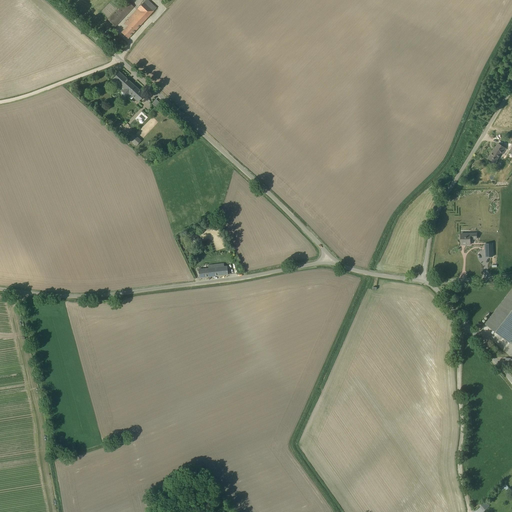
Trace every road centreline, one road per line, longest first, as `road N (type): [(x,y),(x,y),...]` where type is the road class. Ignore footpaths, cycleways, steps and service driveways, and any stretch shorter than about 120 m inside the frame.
road 1 (unclassified): [(324,250),(52,0)]
road 2 (unclassified): [(0,289),(116,293),(318,263)]
road 3 (track): [(23,292),(60,511)]
road 4 (unclassified): [(422,279),(441,203),(511,85)]
road 5 (track): [(463,319),(458,454),(468,505)]
road 6 (unclassified): [(511,380),(429,280)]
road 7 (track): [(0,102),(119,59)]
